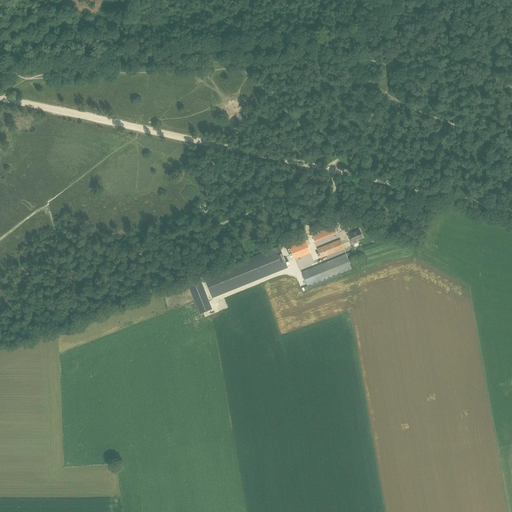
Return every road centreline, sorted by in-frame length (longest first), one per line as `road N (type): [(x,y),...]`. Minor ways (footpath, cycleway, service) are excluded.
road 1 (track): [(315,165),(0,98)]
road 2 (track): [(511,209),(362,176)]
